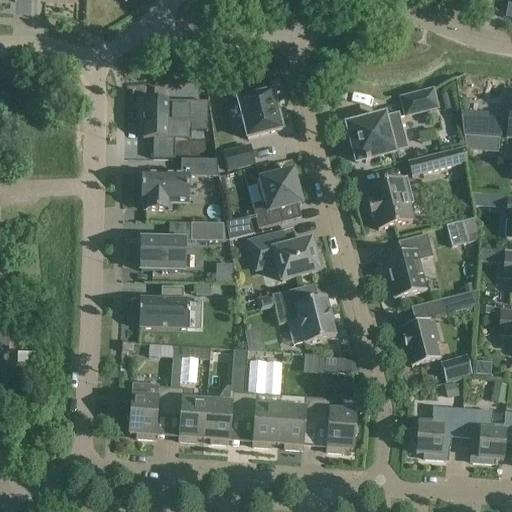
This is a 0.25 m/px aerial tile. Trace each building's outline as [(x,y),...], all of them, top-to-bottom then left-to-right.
[(282,132),(272,93),(237,102),(247,141),(282,132)] [(436,110),(432,93),(401,101),(405,118),(436,110)] [(143,101),(142,140),(168,141),(168,125),(191,126),(190,133),(208,133),(208,104),(169,103),(169,101),(143,101)] [(501,117),(461,114),(464,138),(477,139),(499,140),(501,117)] [(404,139),(398,115),(384,119),(384,117),(347,127),(351,145),(347,146),(351,161),(355,160),(356,164),(364,162),(365,164),(369,163),(369,161),(393,155),(390,142),(404,139)] [(477,139),(464,138),(466,149),(466,152),(476,153),(477,139)] [(254,166),(250,148),(223,155),(227,173),(254,166)] [(160,160),(160,161),(174,161),(174,160),(174,149),(163,149),(162,160),(160,160)] [(466,168),(464,149),(407,164),(411,179),(466,168)] [(218,179),(216,162),(181,162),(180,177),(142,177),(141,204),(146,204),(146,212),(169,213),(169,204),(187,205),(188,179),(218,179)] [(301,205),(292,173),(260,181),(266,205),(252,208),(258,231),(283,225),(279,211),(301,205)] [(412,205),(406,179),(401,181),(401,180),(366,188),(369,199),(365,200),(371,223),(375,222),(378,232),(412,223),(407,206),(412,205)] [(487,195),(472,194),(474,208),(486,209),(487,195)] [(511,200),(507,201),(508,197),(500,196),(500,204),(507,205),(505,240),(511,240),(511,200)] [(226,225),(229,242),(253,236),(249,219),(226,225)] [(451,249),(479,243),(476,220),(462,223),(446,227),(451,249)] [(191,226),(190,240),(190,243),(222,244),(222,226),(191,226)] [(285,249),(282,235),(249,244),(256,272),(277,267),(281,283),(318,273),(318,270),(322,269),(318,256),(314,257),(310,242),(285,249)] [(432,259),(427,236),(398,244),(401,256),(383,261),(394,301),(426,293),(418,263),(432,259)] [(141,241),(140,273),(184,274),(184,242),(141,241)] [(480,264),(493,265),(493,252),(481,252),(480,264)] [(511,253),(505,253),(503,280),(511,280),(511,253)] [(235,283),(234,265),(219,266),(220,284),(235,283)] [(195,286),(195,297),(210,297),(210,286),(195,286)] [(161,301),(139,301),(139,331),(187,332),(187,302),(183,302),(183,290),(161,289),(161,301)] [(306,305),(302,290),(271,298),(278,327),(298,322),(304,346),(335,338),(325,300),(306,305)] [(453,299),(443,301),(411,310),(415,326),(401,329),(404,340),(402,341),(404,350),(406,349),(411,369),(439,362),(435,346),(438,345),(433,324),(429,325),(428,321),(477,309),(478,292),(476,293),(457,298),(453,299)] [(0,386),(7,387),(9,303),(0,302),(0,386)] [(511,314),(500,313),(499,337),(511,337),(511,314)] [(249,330),(251,354),(265,353),(264,329),(249,330)] [(122,346),(121,353),(121,354),(134,355),(135,345),(122,345),(122,346)] [(199,361),(209,362),(210,351),(200,350),(199,361)] [(41,369),(42,359),(18,358),(17,368),(41,369)] [(465,358),(440,366),(445,383),(470,376),(465,358)] [(347,376),(356,376),(352,362),(348,362),(347,376)] [(182,366),(172,365),(170,388),(180,389),(182,366)] [(219,400),(218,404),(206,403),(203,441),(211,442),(210,446),(228,447),(229,422),(242,423),(244,395),(246,372),(232,371),(230,390),(227,390),(219,400)] [(445,387),(449,400),(458,397),(454,384),(445,387)] [(494,385),(491,398),(504,401),(507,387),(494,385)] [(131,411),(127,413),(125,418),(125,421),(127,424),(130,426),(129,436),(137,436),(137,441),(154,442),(156,417),(168,418),(170,390),(132,387),(131,411)] [(170,390),(168,418),(180,419),(179,444),(196,445),(196,441),(203,441),(206,403),(193,402),(194,392),(170,390)] [(270,446),(277,447),(280,409),(281,398),(244,395),(242,423),(254,424),(252,449),(270,450),(270,446)] [(293,410),(280,409),(277,447),(285,447),(284,452),(301,453),(303,428),(316,429),(318,401),(294,399),(293,410)] [(331,402),(318,401),(316,429),(328,430),(326,455),(343,456),(344,451),(352,452),(353,439),(354,439),(355,438),(356,437),(357,436),(357,435),(358,433),(357,432),(357,430),(356,429),(355,428),(355,427),(354,427),(354,414),(331,412),(331,402)] [(451,438),(460,439),(462,412),(433,410),(432,423),(419,422),(419,427),(418,427),(417,435),(416,435),(415,436),(413,438),(413,439),(412,440),(412,441),(412,442),(412,444),(413,445),(413,446),(415,447),(416,448),(416,456),(425,457),(424,461),(446,463),(447,450),(450,450),(451,438)] [(502,462),(503,444),(505,415),(504,415),(503,428),(491,428),(492,414),(462,412),(460,439),(470,440),(469,452),(472,452),(471,465),(493,466),(493,461),(502,462)] [(511,415),(505,415),(503,444),(511,444),(511,415)]
